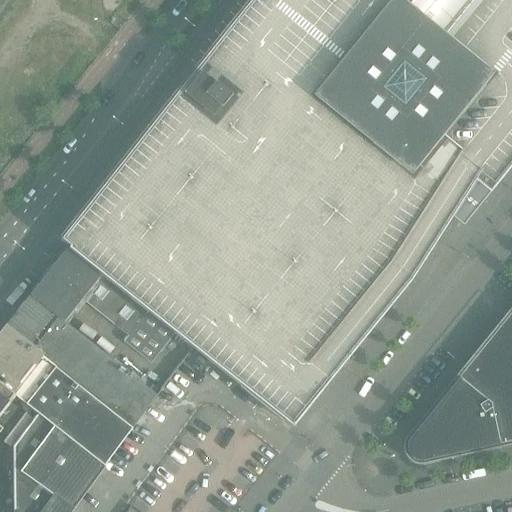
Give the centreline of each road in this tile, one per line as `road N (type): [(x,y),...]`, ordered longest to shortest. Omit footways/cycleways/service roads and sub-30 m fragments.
road 1 (tertiary): [(0,287),(223,0)]
road 2 (tertiary): [(192,0),(0,247)]
road 3 (residential): [(321,478),(511,243)]
